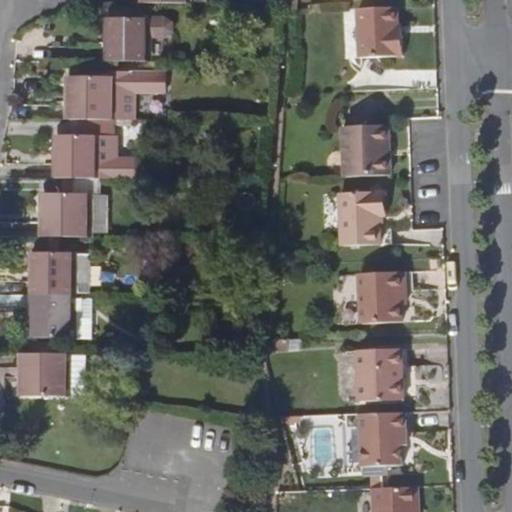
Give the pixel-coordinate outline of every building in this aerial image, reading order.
[(399,9),(360,10),(361,57),(404,56),(404,40),(399,40),(399,9)] [(166,35),(173,31),(173,22),(168,18),(110,19),(110,61),(147,61),(147,35),(166,35)] [(121,94),(153,93),(154,73),(85,72),(84,78),(72,78),(72,119),(113,119),(121,119),(121,94)] [(113,119),(72,119),(72,137),(98,136),(98,138),(113,138),(113,119)] [(347,178),(393,176),(390,127),(345,128),(347,178)] [(98,138),(98,136),(72,137),(61,137),(60,177),(96,178),(113,178),(123,178),(127,174),(127,167),(123,163),(113,163),(113,138),(98,138)] [(344,248),(382,247),(380,217),(388,217),(387,194),(342,195),(344,248)] [(47,195),(46,237),(93,237),(107,237),(107,196),(90,196),(90,195),(47,195)] [(93,237),(46,237),(46,254),(93,255),(93,237)] [(37,295),(89,295),(92,295),(93,255),(46,254),(37,254),(37,295)] [(401,294),(408,294),(407,274),(361,276),(363,326),(403,325),(402,307),(401,294)] [(89,338),(89,295),(37,295),(37,338),(89,338)] [(359,403),(404,401),(403,350),(358,352),(359,403)] [(26,397),(81,397),(81,378),(91,367),(91,355),(27,354),(26,397)] [(408,414),(362,416),(364,469),(405,467),(404,447),(404,434),(409,434),(408,414)] [(420,511),(419,488),(375,489),(375,511),(420,511)]
